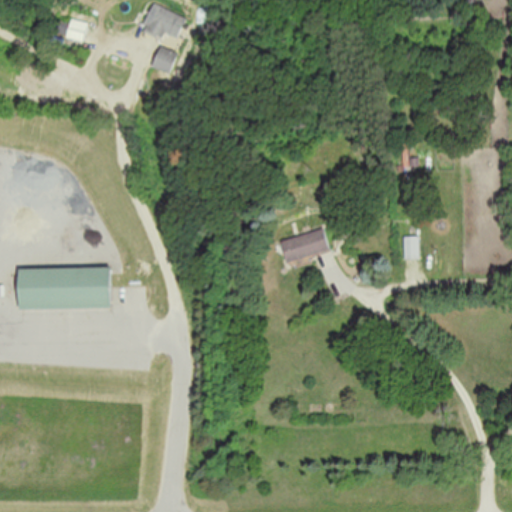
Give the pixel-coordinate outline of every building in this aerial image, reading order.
[(188,19),(155,4),(143,30),(176,45),(188,19)] [(68,40),(76,45),(79,38),(71,34),(68,40)] [(173,75),(181,55),(163,48),(155,67),(173,75)] [(286,263),(330,252),(325,232),(282,242),(286,263)] [(112,270),(21,271),(21,311),(112,310),(112,270)]
